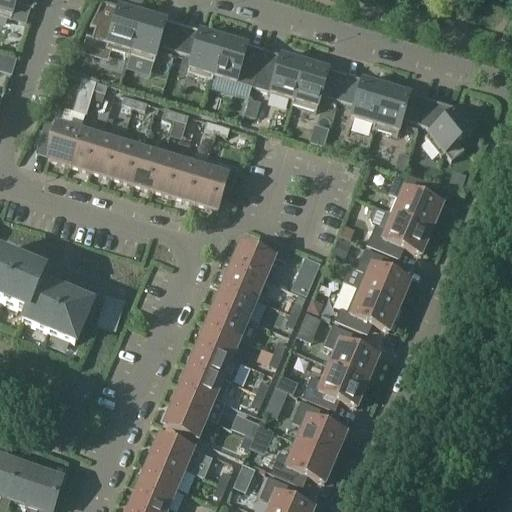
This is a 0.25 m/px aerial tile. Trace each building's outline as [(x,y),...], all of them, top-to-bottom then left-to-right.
[(0,0),(0,21),(10,24),(15,8),(32,13),(36,0),(0,0)] [(509,36),(511,31),(511,6),(504,1),(489,23),(509,36)] [(98,13),(89,31),(94,32),(92,42),(91,43),(107,48),(106,49),(105,53),(110,54),(130,60),(144,15),(126,10),(125,14),(103,8),(103,7),(102,6),(98,13)] [(144,15),(130,60),(133,61),(153,67),(158,52),(158,51),(175,56),(177,48),(183,29),(182,29),(181,32),(158,25),(160,20),(144,15)] [(177,48),(175,56),(191,61),(191,62),(186,78),(211,86),(212,81),(225,39),(207,34),(206,39),(183,32),(183,29),(177,48)] [(225,39),(212,81),(236,88),(252,93),(264,54),(263,54),(262,56),(240,49),(241,44),(225,39)] [(265,54),(264,54),(252,93),(269,98),(292,105),(305,63),(289,59),(287,63),(264,56),(265,54)] [(0,70),(13,74),(16,63),(0,58),(0,70)] [(305,63),(292,105),(291,109),(315,117),(320,100),(337,105),(345,78),(344,78),(344,80),(321,73),(322,69),(305,63)] [(345,78),(337,105),(354,110),(350,122),(373,129),(386,88),(369,83),(368,87),(345,81),(346,79),(345,78)] [(82,82),(79,92),(93,96),(93,94),(95,87),(95,86),(82,82)] [(107,90),(95,87),(93,94),(104,98),(107,90)] [(386,88),(373,129),(372,133),(397,141),(402,124),(418,129),(425,106),(426,107),(426,106),(427,103),(425,103),(425,104),(402,98),(403,93),(386,88)] [(123,101),(121,109),(132,112),(134,105),(123,101)] [(134,105),(132,112),(143,115),(145,108),(134,105)] [(425,106),(418,129),(425,131),(429,137),(424,142),(440,162),(444,159),(450,166),(463,156),(457,148),(473,135),(457,115),(452,118),(448,112),(426,106),(426,107),(425,106)] [(165,114),(163,122),(174,125),(176,118),(165,114)] [(187,121),(176,118),(174,125),(185,128),(187,121)] [(46,127),(38,153),(50,156),(49,160),(47,164),(70,171),(81,137),(83,130),(60,123),(57,131),(46,127)] [(206,126),(204,134),(215,138),(216,137),(218,130),(206,126)] [(218,130),(216,137),(227,141),(229,134),(218,130)] [(81,137),(70,171),(90,177),(100,143),(81,137)] [(100,143),(90,177),(111,184),(121,149),(100,143)] [(121,149),(111,184),(132,190),(143,156),(121,149)] [(164,162),(143,156),(132,190),(153,196),(164,162)] [(185,168),(164,162),(153,196),(174,203),(185,168)] [(206,175),(185,168),(174,203),(195,209),(206,175)] [(206,175),(195,209),(217,216),(227,181),(222,180),(224,173),(210,169),(208,175),(206,175)] [(396,178),(387,199),(398,204),(392,218),(392,219),(430,235),(441,210),(424,204),(419,201),(424,187),(425,186),(403,179),(396,177),(396,178)] [(369,241),(365,250),(393,262),(398,251),(403,254),(419,260),(430,235),(392,219),(374,212),(369,222),(372,229),(374,230),(369,241)] [(239,249),(230,271),(264,286),(273,263),(284,268),(289,257),(264,247),(259,257),(239,249)] [(355,274),(355,275),(362,278),(355,293),(398,311),(408,287),(402,284),(386,277),(391,266),(392,265),(364,253),(364,255),(355,274)] [(0,307),(25,318),(39,289),(43,280),(21,271),(25,262),(23,261),(22,263),(14,260),(12,267),(0,261),(0,307)] [(297,298),(305,302),(319,269),(304,263),(291,296),(297,298)] [(230,271),(222,291),(256,305),(264,286),(230,271)] [(342,310),(352,287),(336,279),(326,303),(342,310)] [(39,289),(25,318),(21,327),(74,349),(90,310),(69,301),(73,292),(70,291),(69,293),(62,290),(59,297),(39,289)] [(256,305),(222,291),(213,311),(247,325),(256,305)] [(398,311),(355,293),(345,317),(338,315),(333,327),(361,339),(366,327),(388,336),(398,311)] [(124,305),(105,300),(96,330),(115,336),(124,305)] [(311,303),(306,316),(318,321),(323,309),(311,303)] [(293,308),(288,320),(297,323),(301,311),(293,308)] [(213,311),(205,330),(239,345),(247,325),(213,311)] [(297,323),(288,320),(284,331),(292,334),(297,323)] [(205,330),(197,350),(231,364),(239,345),(205,330)] [(332,330),(323,351),(324,351),(335,356),(328,371),(366,387),(376,362),(360,356),(355,353),(359,341),(332,330)] [(263,364),(267,352),(246,344),(242,357),(263,364)] [(272,359),(281,362),(285,351),(277,348),(272,359)] [(197,350),(188,370),(222,385),(229,387),(231,388),(240,368),(231,364),(197,350)] [(272,359),(268,371),(276,374),(281,362),(272,359)] [(188,370),(180,390),(214,404),(221,407),(229,387),(222,385),(188,370)] [(366,387),(328,371),(321,387),(310,382),(301,403),(329,415),(333,403),(355,412),(366,387)] [(261,387),(256,398),(264,402),(269,390),(261,387)] [(180,390),(172,410),(206,424),(214,404),(180,390)] [(274,393),(269,406),(282,411),(287,398),(274,393)] [(256,398),(251,410),(259,413),(264,402),(256,398)] [(296,447),(334,463),(344,438),(322,429),(327,418),(300,407),(291,427),(302,432),(296,447)] [(206,424),(172,410),(163,429),(197,444),(206,424)] [(257,432),(249,428),(244,440),(252,443),(257,432)] [(192,455),(159,440),(150,461),(184,475),(191,478),(200,458),(192,455)] [(244,440),(239,452),(247,455),(252,443),(244,440)] [(334,463),(296,447),(289,462),(278,458),(270,479),(297,490),(301,479),(323,488),(334,463)] [(150,461),(142,480),(175,495),(184,475),(150,461)] [(23,472),(3,465),(0,472),(0,501),(0,502),(10,505),(23,472)] [(240,478),(250,482),(253,475),(243,470),(240,478)] [(31,511),(43,480),(23,472),(10,505),(29,511),(31,511)] [(221,478),(217,489),(225,492),(229,482),(221,478)] [(43,480),(31,511),(53,511),(55,507),(62,486),(43,480)] [(168,511),(175,495),(142,480),(133,500),(160,511),(168,511)] [(267,511),(306,511),(290,505),(295,494),(267,482),(259,503),(270,508),(267,511)] [(225,492),(217,489),(213,498),(221,502),(225,492)] [(160,511),(133,500),(128,511),(160,511)] [(0,502),(0,511),(7,511),(10,505),(0,502)]
